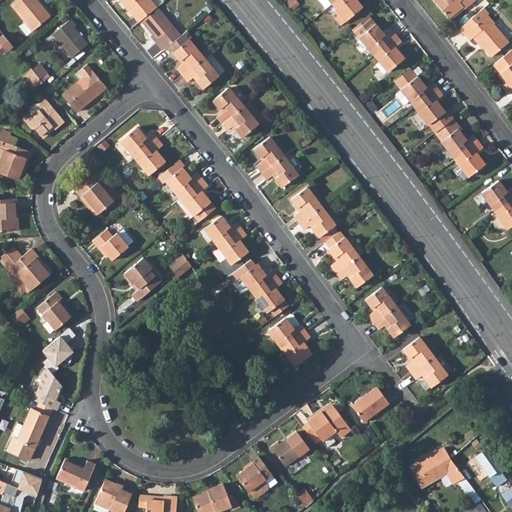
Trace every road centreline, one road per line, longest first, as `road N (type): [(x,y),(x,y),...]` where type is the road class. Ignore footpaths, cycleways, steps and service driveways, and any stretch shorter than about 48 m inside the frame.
road 1 (residential): [(151,78),(340,322),(348,347),(335,366),(189,468),(147,468),(113,448),(93,402),(102,321),(96,289),(44,213),(48,173),(69,148)]
road 2 (secondary): [(223,0),(511,374)]
road 3 (secondary): [(511,325),(261,0)]
road 4 (residential): [(511,150),(398,0)]
